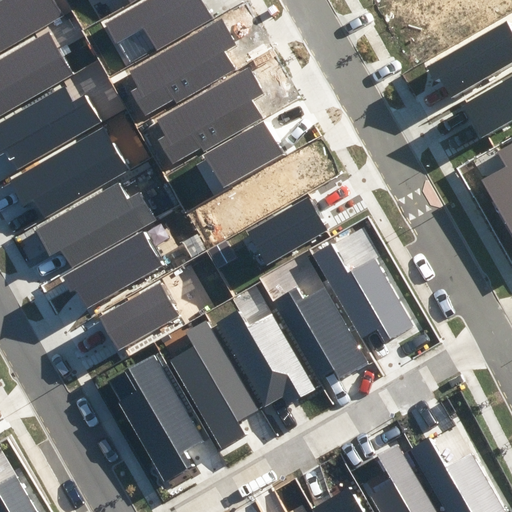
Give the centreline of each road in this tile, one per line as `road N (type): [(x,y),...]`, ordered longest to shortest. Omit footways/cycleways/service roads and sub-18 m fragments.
road 1 (residential): [(304,0),(491,328)]
road 2 (residential): [(189,511),(491,328)]
road 3 (residential): [(115,511),(0,307)]
